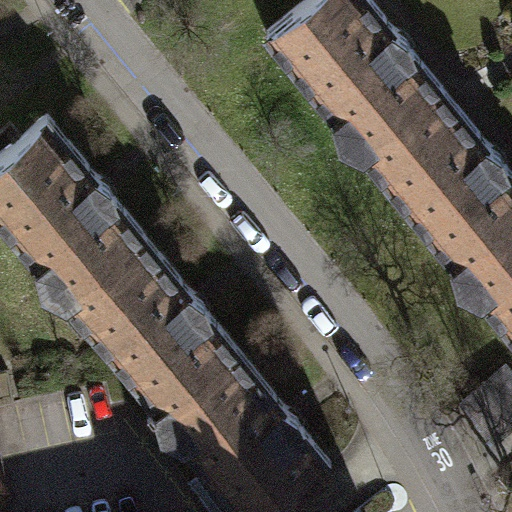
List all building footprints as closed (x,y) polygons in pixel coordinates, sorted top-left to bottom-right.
[(372,0),(301,0),(267,29),(335,112),(341,137),(363,147),(441,83),(372,0)] [(511,168),(441,83),(363,147),(455,260),(511,214),(511,168)] [(47,110),(0,148),(0,211),(37,256),(43,282),(66,291),(144,228),(47,110)] [(511,214),(455,260),(460,281),(480,292),(511,331),(511,214)] [(144,228),(66,291),(158,405),(237,341),(144,228)] [(237,341),(158,405),(162,425),(182,437),(244,511),(266,511),(307,480),(333,458),(237,341)] [(498,438),(511,425),(511,370),(506,364),(465,399),(498,438)]
